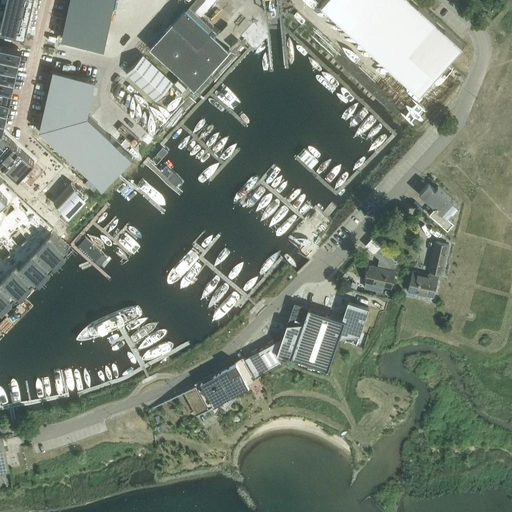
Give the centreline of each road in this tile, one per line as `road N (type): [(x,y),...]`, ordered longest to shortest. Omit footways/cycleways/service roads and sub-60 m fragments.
road 1 (unclassified): [(26,438),(190,385),(226,360),(309,272),(328,266),(459,121),(483,42),(446,0)]
road 2 (unclassified): [(123,120),(105,102),(104,81),(172,0)]
road 3 (unknown): [(49,49),(27,170)]
